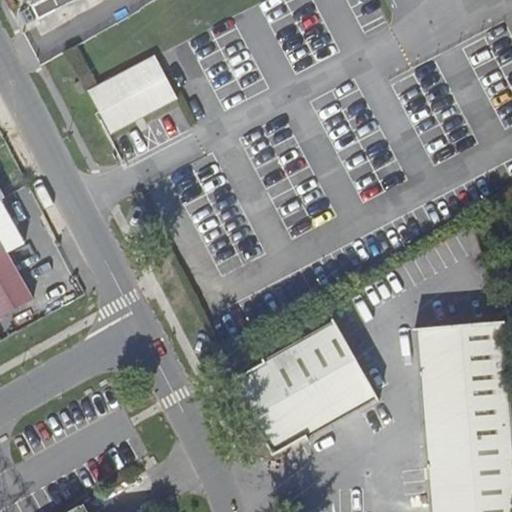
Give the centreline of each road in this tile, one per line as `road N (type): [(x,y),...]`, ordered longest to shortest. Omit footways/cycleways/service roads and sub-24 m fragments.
road 1 (unclassified): [(0,67),(135,333)]
road 2 (unknown): [(382,444),(402,424),(389,313),(402,298),(463,268)]
road 3 (unknown): [(220,135),(292,254),(366,219)]
road 4 (unknown): [(361,63),(395,116),(411,124),(479,99),(511,150)]
road 5 (unclassified): [(135,333),(225,511)]
road 6 (unknown): [(218,491),(382,444)]
road 7 (unknown): [(292,254),(244,277),(210,271),(167,204)]
road 8 (unknown): [(73,211),(220,135)]
road 9 (unknown): [(511,150),(366,219)]
road 10 (unclassified): [(0,409),(135,333)]
road 11 (unknown): [(220,135),(189,73),(195,57),(254,24)]
road 12 (unknown): [(292,98),(366,219)]
road 13 (unknown): [(361,63),(486,0)]
